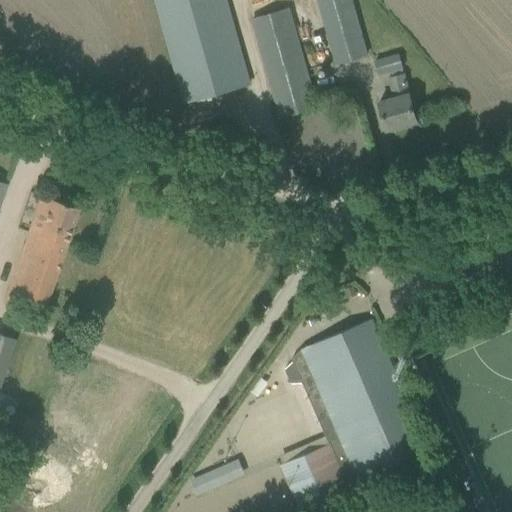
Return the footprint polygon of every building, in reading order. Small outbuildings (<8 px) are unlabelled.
[(154,0),(179,84),(184,103),(250,85),(244,65),(225,0),(154,0)] [(317,0),(335,63),(367,54),(351,0),(317,0)] [(252,21),(274,98),(280,117),(316,106),(289,10),(252,21)] [(388,72),(395,98),(379,102),(387,130),(416,121),(411,102),(409,94),(398,55),(376,61),(379,74),(388,72)] [(3,300),(41,312),(78,209),(40,195),(3,300)] [(353,286),(344,290),(349,299),(358,294),(353,286)] [(328,444),(280,465),(300,511),(301,511),(362,486),(360,483),(430,453),(372,319),(306,348),(301,350),(292,359),(293,362),(285,369),(291,384),(302,383),(328,444)] [(0,377),(13,339),(0,334),(0,377)] [(33,422),(15,411),(1,435),(18,446),(33,422)] [(194,497),(245,482),(239,461),(187,476),(194,497)]
